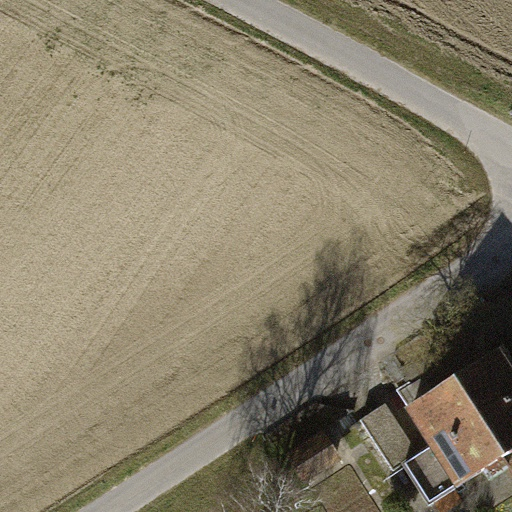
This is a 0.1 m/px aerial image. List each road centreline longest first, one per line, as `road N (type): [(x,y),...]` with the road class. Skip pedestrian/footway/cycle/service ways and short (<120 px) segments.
road 1 (residential): [(511,243),(106,511)]
road 2 (residential): [(511,155),(401,84),(240,0)]
